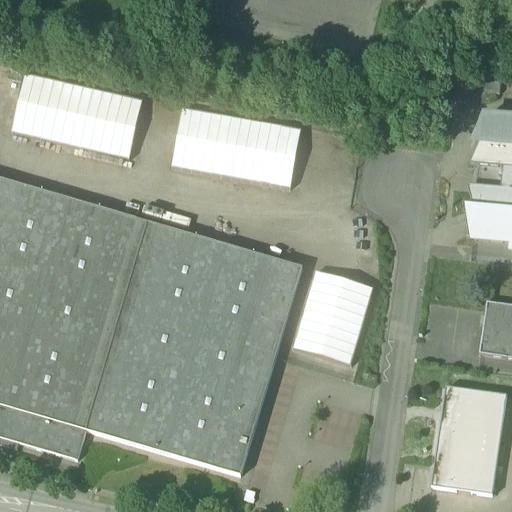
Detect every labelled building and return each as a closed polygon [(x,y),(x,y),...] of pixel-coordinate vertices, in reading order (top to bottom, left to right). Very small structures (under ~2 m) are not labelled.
[(29,77),(15,134),(128,161),(142,105),(29,77)] [(501,85),(455,81),(453,104),(477,106),(478,95),(500,97),(501,85)] [(188,119),(177,177),(294,200),(305,142),(188,119)] [(511,123),(483,121),(483,148),(470,170),(479,171),(511,174),(511,123)] [(511,174),(479,171),(473,242),(511,245),(511,174)] [(148,227),(0,183),(0,410),(87,436),(148,227)] [(303,273),(148,227),(87,436),(241,482),(303,273)] [(293,354),(349,370),(371,293),(315,277),(293,354)] [(511,310),(487,307),(480,358),(511,362),(511,310)] [(507,401),(446,392),(432,492),(493,501),(507,401)] [(87,436),(0,410),(0,442),(78,466),(87,436)]
